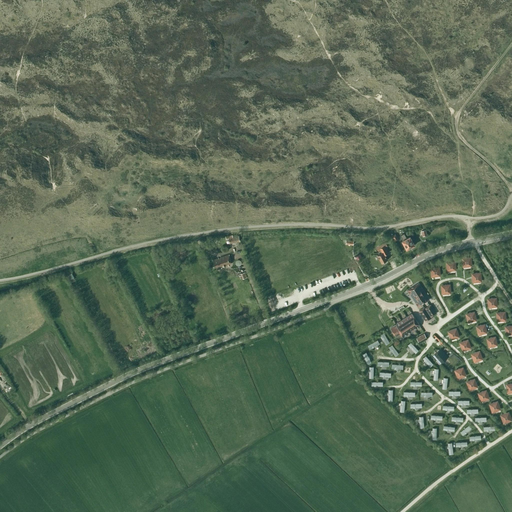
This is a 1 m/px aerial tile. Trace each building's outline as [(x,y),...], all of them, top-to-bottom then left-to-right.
[(406,249),(414,244),(410,236),(406,238),(404,233),(402,235),(401,234),(400,234),(403,240),(402,240),(406,249)] [(390,237),(395,245),(397,244),(395,241),(398,239),(395,234),(390,237)] [(229,243),(239,241),(238,235),(232,237),(232,235),(225,236),(226,238),(228,238),(229,243)] [(382,252),(377,255),(378,256),(377,256),(378,258),(379,258),(381,263),(387,260),(384,255),(388,252),(385,247),(387,246),(385,243),(383,244),(380,245),(381,246),(379,247),(381,251),(382,252)] [(232,263),(229,254),(213,259),(215,267),(219,266),(220,267),(232,263)] [(462,258),(463,266),(466,266),(467,266),(468,266),(468,265),(471,265),(471,262),(471,261),(470,260),(470,257),(467,258),(467,257),(466,257),(465,258),(462,258)] [(455,269),(454,262),(451,262),(451,261),(450,261),(449,262),(446,262),(447,265),(446,266),(446,267),(447,267),(447,270),(450,270),(451,270),(452,270),(455,269)] [(439,275),(439,267),(436,268),(435,267),(434,267),(434,268),(431,268),(431,271),(430,272),(431,273),(432,276),(434,276),(435,276),(436,276),(437,275),(439,275)] [(472,274),(473,281),(476,281),(476,282),(477,282),(478,281),(481,281),(480,278),(481,277),(481,276),(480,276),(480,273),(477,273),(476,273),(475,273),(472,274)] [(408,290),(418,306),(429,299),(418,283),(408,290)] [(450,292),(449,285),(446,285),(446,284),(445,284),(444,285),(441,285),(442,288),(441,289),(441,290),(442,290),(442,293),(445,293),(446,293),(447,293),(450,292)] [(488,299),(489,307),(491,306),(492,307),(493,307),(494,306),(496,306),(496,303),(497,302),(497,301),(496,301),(495,298),(493,298),(492,298),(491,298),(490,298),(488,299)] [(430,305),(425,308),(424,307),(418,310),(426,321),(431,318),(430,317),(436,313),(430,305)] [(496,313),(497,320),(500,320),(501,321),(502,320),(505,319),(505,317),(505,316),(505,315),(504,314),(504,312),(501,312),(501,311),(500,311),(499,312),(496,313)] [(476,320),(474,312),(471,313),(470,312),(469,312),(469,313),(466,314),(467,317),(466,317),(466,318),(467,319),(468,321),(471,321),(472,321),(473,320),(476,320)] [(396,324),(390,328),(395,336),(400,333),(403,337),(420,326),(412,313),(396,324)] [(486,332),(484,324),(481,325),(480,325),(479,326),(476,326),(477,329),(477,330),(477,331),(478,331),(478,334),(481,333),(482,334),(483,333),(486,332)] [(448,331),(451,339),(453,338),(454,338),(455,338),(456,337),(458,336),(457,333),(458,333),(457,332),(457,331),(456,329),(453,330),(452,329),(451,329),(451,330),(448,331)] [(385,344),(389,342),(383,332),(379,334),(385,344)] [(427,339),(424,333),(416,337),(419,343),(427,339)] [(496,344),(495,337),(492,337),(491,337),(490,337),(490,338),(487,339),(488,341),(487,342),(487,343),(488,344),(489,346),(492,346),(493,346),(494,345),(496,344)] [(367,344),(369,348),(379,343),(377,339),(367,344)] [(460,343),(463,350),(465,349),(466,349),(467,349),(467,348),(470,347),(469,345),(469,344),(469,343),(468,342),(467,340),(465,341),(464,340),(463,341),(462,342),(460,343)] [(415,353),(418,350),(410,341),(407,344),(415,353)] [(395,356),(398,354),(392,344),(388,347),(395,356)] [(442,362),(447,358),(439,349),(434,354),(442,362)] [(367,363),(370,361),(366,351),(362,353),(367,363)] [(472,354),(474,361),(477,360),(478,361),(479,360),(479,359),(482,358),(481,356),(481,355),(481,354),(480,354),(479,351),(476,352),(475,352),(474,353),(472,354)] [(430,366),(433,363),(425,355),(422,358),(430,366)] [(465,375),(462,368),(460,369),(459,368),(458,369),(455,370),(456,373),(456,374),(456,375),(457,375),(458,378),(460,377),(461,377),(462,377),(462,376),(465,375)] [(477,386),(474,379),(471,380),(470,380),(469,381),(467,382),(468,384),(467,385),(468,386),(469,389),(472,388),(473,388),(474,388),(474,387),(477,386)] [(488,398),(486,390),(483,391),(482,391),(481,391),(481,392),(478,393),(479,396),(479,397),(480,398),(481,400),(484,399),(484,400),(485,399),(486,399),(488,398)] [(499,409),(497,401),(494,402),(493,402),(492,403),(490,404),(490,407),(490,408),(491,409),(492,411),(495,410),(496,411),(496,410),(497,410),(499,409)] [(511,420),(508,412),(506,413),(505,413),(504,413),(503,414),(501,415),(502,418),(501,418),(502,419),(502,420),(503,422),(506,421),(507,422),(508,421),(511,420)] [(471,428),(468,424),(459,431),(462,435),(471,428)]
